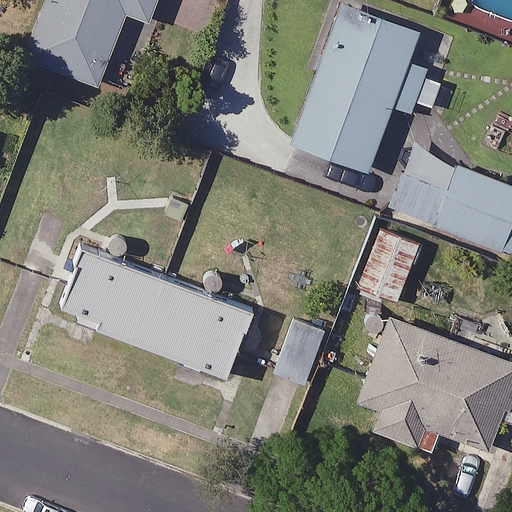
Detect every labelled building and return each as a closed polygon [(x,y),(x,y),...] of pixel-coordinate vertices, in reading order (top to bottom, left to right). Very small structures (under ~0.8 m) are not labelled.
[(154,0),(44,0),(24,53),(96,82),(125,8),(147,18),(154,0)] [(412,31),(338,6),(293,141),(367,166),(412,31)] [(511,188),(413,148),(391,202),(511,250),(511,188)] [(419,240),(381,225),(358,283),(396,298),(419,240)] [(247,306),(77,245),(54,308),(224,369),(247,306)] [(325,322),(294,309),(272,366),(303,379),(325,322)] [(511,355),(391,310),(359,395),(377,402),(369,423),(433,447),(440,427),(488,445),(500,414),(511,418),(511,355)]
